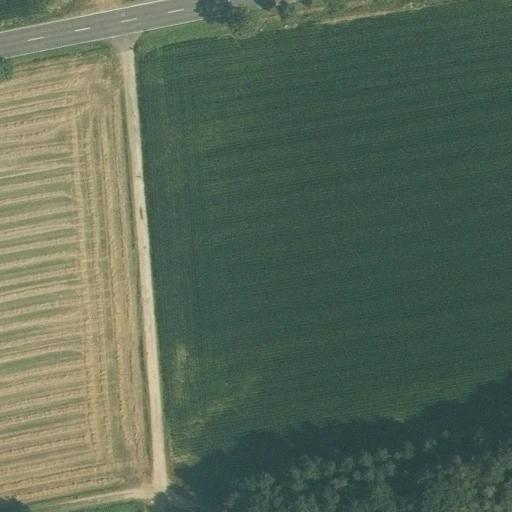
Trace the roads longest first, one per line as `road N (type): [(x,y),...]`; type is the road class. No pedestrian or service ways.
road 1 (track): [(158,498),(124,24)]
road 2 (tertiary): [(0,49),(251,0)]
